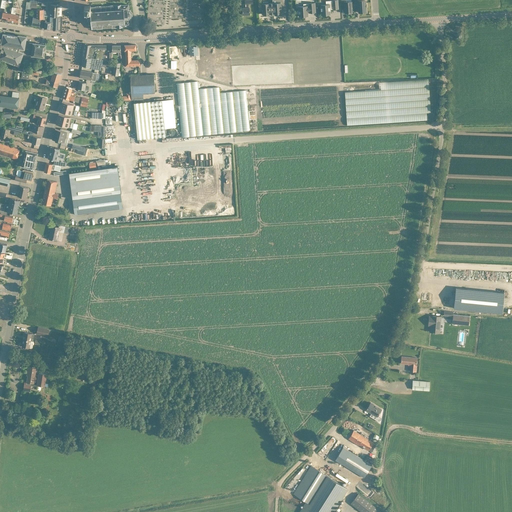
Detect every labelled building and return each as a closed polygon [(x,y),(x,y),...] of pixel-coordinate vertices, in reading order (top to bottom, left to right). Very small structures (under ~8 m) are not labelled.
[(252,0),(249,0),(245,0),(245,4),(246,7),(242,8),(243,15),(246,15),(246,14),(250,14),(249,7),(249,4),(253,3),(252,0)] [(262,4),(263,14),(281,13),(280,0),(272,0),(273,0),(276,0),(276,3),(268,3),(268,2),(263,2),(263,4),(262,4)] [(321,15),(330,14),(330,9),(333,9),(338,9),(337,0),(333,1),(326,1),(326,5),(321,5),(321,15)] [(346,0),(340,0),(341,8),(344,7),(345,13),(348,13),(349,14),(351,13),(351,12),(352,12),(351,1),(348,2),(348,1),(346,1),(346,0)] [(366,4),(365,0),(363,0),(361,0),(354,0),(355,8),(355,5),(358,5),(358,12),(363,12),(363,13),(366,13),(366,7),(367,7),(367,4),(366,4)] [(60,1),(55,1),(48,2),(48,5),(50,5),(50,11),(44,11),(44,16),(45,16),(50,17),(59,17),(60,5),(60,1)] [(133,17),(132,13),(130,10),(129,10),(129,4),(121,5),(121,3),(120,3),(120,4),(116,5),(116,4),(115,4),(115,5),(111,5),(111,4),(110,4),(110,6),(106,6),(106,4),(105,4),(105,6),(101,6),(101,5),(100,5),(100,6),(96,6),(96,5),(95,5),(95,7),(91,7),(90,5),(84,6),(85,12),(86,15),(87,16),(87,21),(88,21),(88,24),(88,25),(91,25),(92,29),(97,29),(97,30),(98,30),(97,29),(102,29),(102,30),(103,30),(102,28),(107,28),(107,29),(108,29),(107,28),(112,27),(112,29),(113,29),(113,28),(117,28),(117,29),(118,29),(118,28),(122,27),(122,28),(123,28),(122,27),(131,26),(131,20),(133,17)] [(308,13),(310,13),(315,12),(314,3),(308,3),(308,4),(303,4),(303,6),(298,6),(299,16),(308,16),(308,13)] [(15,14),(16,8),(12,7),(11,14),(10,21),(18,23),(19,15),(15,14)] [(44,11),(43,10),(36,10),(36,18),(33,18),(32,25),(40,26),(41,19),(44,19),(44,16),(44,11)] [(10,21),(11,14),(3,12),(1,20),(10,21)] [(45,16),(45,22),(44,29),(53,30),(58,31),(58,30),(59,30),(59,24),(59,17),(50,17),(45,16)] [(24,48),(27,36),(18,35),(18,36),(3,33),(2,39),(0,39),(0,38),(0,58),(19,65),(23,53),(28,55),(28,49),(24,48)] [(44,57),(45,50),(46,45),(33,43),(29,43),(28,49),(28,55),(32,55),(44,57)] [(102,54),(102,49),(107,49),(107,45),(91,45),(85,44),(83,57),(99,59),(98,66),(102,67),(105,67),(105,65),(110,66),(110,61),(108,61),(105,60),(105,55),(102,54)] [(121,55),(120,45),(112,45),(112,52),(119,52),(119,55),(121,55)] [(136,50),(136,45),(125,45),(125,50),(126,66),(141,65),(140,60),(131,60),(131,50),(136,50)] [(98,66),(99,59),(83,57),(81,66),(90,67),(89,69),(102,71),(102,67),(98,66)] [(121,63),(115,62),(113,75),(119,76),(121,63)] [(97,73),(93,72),(81,70),(80,75),(83,76),(84,77),(84,78),(91,79),(91,81),(96,81),(97,73)] [(51,80),(59,82),(60,76),(61,74),(53,72),(51,80)] [(155,93),(154,76),(154,74),(130,75),(131,100),(144,99),(143,93),(155,93)] [(46,79),(44,84),(55,86),(57,87),(59,82),(51,80),(46,79)] [(198,81),(176,83),(181,138),(251,132),(247,91),(219,93),(218,87),(198,89),(198,81)] [(79,82),(78,89),(85,90),(89,90),(89,87),(86,87),(86,83),(79,82)] [(81,96),(82,93),(77,92),(72,89),(66,87),(63,98),(79,102),(80,97),(77,96),(77,95),(81,96)] [(0,95),(0,111),(2,112),(3,107),(18,109),(19,98),(18,98),(19,93),(12,92),(12,97),(0,95)] [(38,96),(35,108),(43,110),(45,105),(44,105),(45,103),(47,98),(38,96)] [(81,101),(80,106),(87,107),(89,99),(83,98),(82,101),(81,101)] [(166,136),(162,100),(134,103),(138,139),(166,136)] [(76,105),(62,102),(61,107),(75,110),(76,105)] [(75,110),(61,107),(60,111),(76,116),(77,111),(75,110)] [(59,114),(58,117),(58,119),(74,123),(75,124),(77,119),(59,114)] [(44,125),(46,118),(34,115),(33,118),(38,119),(37,123),(44,125)] [(74,123),(58,119),(56,124),(73,128),(74,123)] [(44,126),(34,124),(28,122),(27,127),(29,127),(28,131),(38,133),(38,132),(42,133),(43,129),(42,129),(43,126),(44,127),(44,126)] [(7,139),(9,130),(3,128),(1,137),(7,139)] [(55,129),(54,134),(68,138),(70,131),(61,129),(61,130),(55,129)] [(39,145),(41,137),(28,134),(27,138),(32,139),(32,143),(39,145)] [(68,138),(54,134),(52,139),(67,143),(68,138)] [(19,150),(0,143),(0,154),(16,160),(19,150)] [(51,146),(48,158),(55,160),(54,164),(56,165),(59,165),(66,166),(67,163),(61,161),(62,159),(57,158),(60,148),(51,146)] [(36,161),(38,153),(26,150),(24,158),(36,161)] [(34,169),(36,161),(24,158),(22,166),(34,169)] [(57,169),(58,168),(59,165),(56,165),(46,163),(44,172),(50,173),(51,169),(55,170),(57,169)] [(122,209),(120,193),(121,193),(117,167),(118,167),(118,166),(69,173),(73,200),(74,215),(122,209)] [(33,175),(33,174),(18,170),(17,171),(16,174),(17,175),(17,176),(12,175),(11,179),(25,183),(26,179),(31,180),(32,177),(33,177),(33,175)] [(0,184),(9,186),(11,179),(0,176),(0,184)] [(57,182),(47,179),(42,203),(51,205),(52,198),(57,199),(59,194),(54,193),(57,182)] [(28,187),(20,185),(17,196),(26,198),(28,187)] [(10,198),(9,205),(19,207),(20,200),(10,198)] [(5,204),(4,211),(17,214),(19,207),(9,205),(5,204)] [(13,217),(0,213),(0,216),(4,218),(3,220),(12,222),(13,217)] [(11,224),(0,221),(0,225),(2,226),(2,228),(10,230),(11,224)] [(52,226),(49,239),(56,240),(58,231),(64,232),(65,227),(59,225),(59,227),(52,226)] [(0,235),(8,238),(10,232),(0,229),(0,233),(0,235)] [(502,313),(504,293),(456,288),(454,308),(502,313)] [(469,316),(453,314),(452,323),(468,325),(469,316)] [(430,332),(431,332),(430,338),(433,338),(433,337),(439,338),(440,333),(439,333),(441,317),(432,316),(429,316),(428,325),(431,326),(430,332)] [(46,336),(48,329),(38,326),(36,333),(46,336)] [(34,334),(24,332),(23,339),(33,341),(34,334)] [(32,348),(33,341),(23,339),(22,346),(32,348)] [(39,355),(48,357),(50,351),(41,349),(39,355)] [(401,363),(408,364),(412,364),(412,366),(410,365),(409,371),(416,372),(417,358),(401,356),(401,363)] [(50,359),(43,357),(41,364),(48,365),(50,359)] [(24,384),(23,390),(27,391),(30,391),(31,385),(33,386),(37,386),(38,385),(41,385),(45,386),(47,374),(42,373),(39,373),(39,376),(35,376),(36,369),(28,367),(27,374),(28,374),(26,382),(27,382),(26,384),(24,384)] [(90,370),(78,367),(77,372),(88,375),(90,370)] [(413,380),(412,390),(429,391),(430,381),(413,380)] [(372,417),(376,420),(379,422),(381,419),(377,416),(381,409),(371,403),(366,410),(373,414),(372,417)] [(372,452),(376,446),(376,445),(373,443),(367,439),(368,437),(364,435),(365,435),(361,432),(360,434),(354,430),(348,439),(358,445),(359,444),(369,451),(369,450),(372,452)] [(343,447),(335,460),(364,478),(372,465),(343,447)] [(311,466),(294,494),(307,502),(300,511),(332,511),(337,505),(338,505),(348,488),(330,477),(311,466)] [(381,511),(358,494),(350,503),(361,511),(381,511)]
